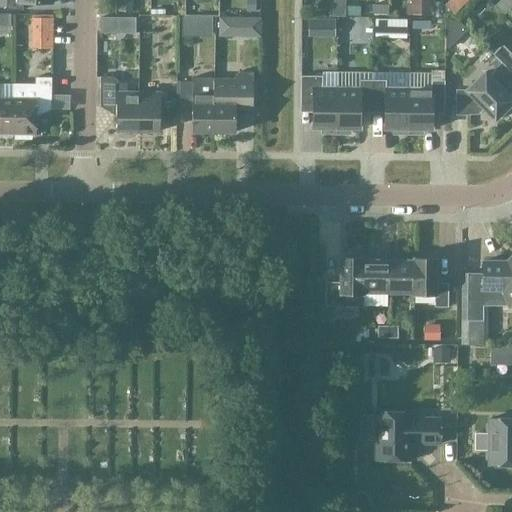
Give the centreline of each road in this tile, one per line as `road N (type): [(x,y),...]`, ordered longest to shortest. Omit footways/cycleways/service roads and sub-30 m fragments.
road 1 (residential): [(267,194),(471,196),(511,185)]
road 2 (residential): [(82,192),(84,0)]
road 3 (residential): [(267,194),(82,192)]
